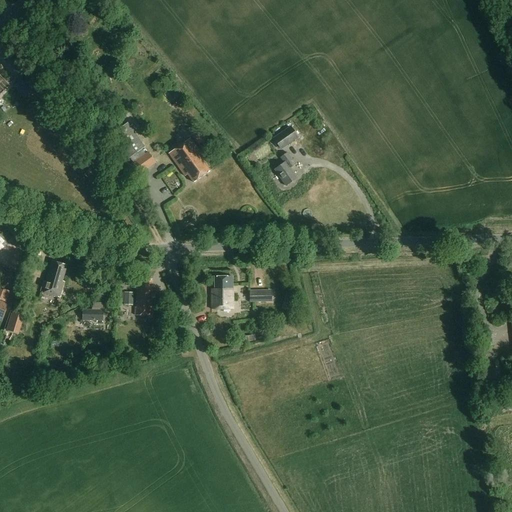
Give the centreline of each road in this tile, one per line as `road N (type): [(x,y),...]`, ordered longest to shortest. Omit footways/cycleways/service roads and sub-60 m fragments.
road 1 (tertiary): [(168,250),(511,238)]
road 2 (unclassified): [(284,511),(215,391),(168,250)]
road 3 (track): [(11,12),(84,135),(168,250)]
road 4 (tertiary): [(0,203),(91,241),(168,250)]
